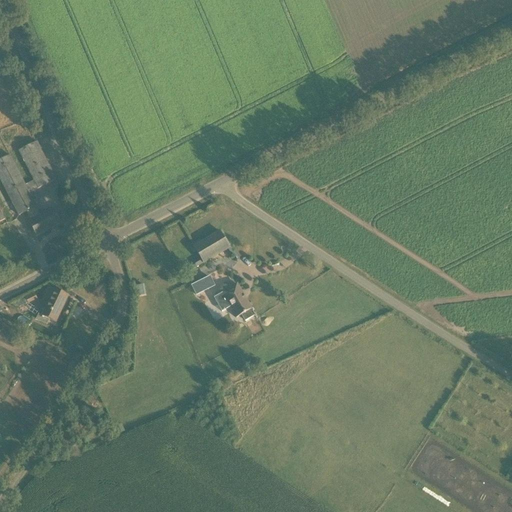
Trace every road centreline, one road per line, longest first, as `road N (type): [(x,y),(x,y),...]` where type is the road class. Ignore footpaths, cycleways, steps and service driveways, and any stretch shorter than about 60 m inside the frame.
road 1 (unclassified): [(511,378),(221,185)]
road 2 (unclassified): [(221,185),(511,35)]
road 3 (unclassified): [(4,511),(115,330),(122,291),(109,242)]
road 4 (unclassified): [(109,242),(0,0)]
road 5 (unclassified): [(109,242),(221,185)]
road 6 (unclassified): [(0,296),(109,242)]
